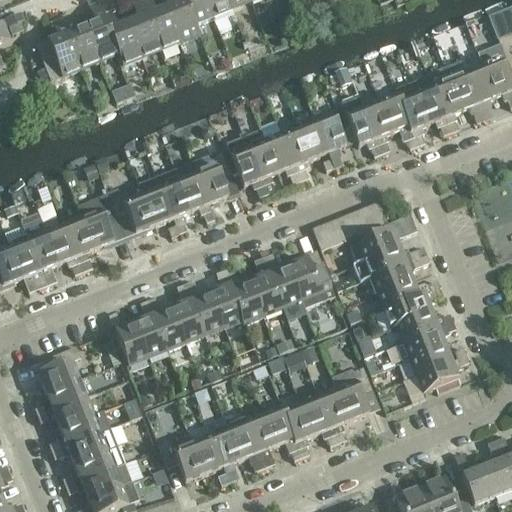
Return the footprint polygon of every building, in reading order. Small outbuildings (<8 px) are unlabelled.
[(95,0),(93,0),(86,3),(89,10),(98,6),(95,0)] [(145,0),(140,2),(161,55),(180,47),(165,11),(155,15),(149,0),(145,0)] [(165,11),(180,47),(200,39),(195,27),(194,28),(182,0),(172,0),(175,7),(165,11)] [(182,0),(194,28),(195,27),(213,20),(204,0),(182,0)] [(231,13),(226,0),(204,0),(213,20),(231,13)] [(250,5),(248,0),(226,0),(231,13),(250,5)] [(402,0),(404,2),(408,0),(308,0),(314,16),(347,3),(346,0),(402,0)] [(128,26),(142,62),(161,55),(140,2),(131,6),(137,22),(128,26)] [(100,66),(118,59),(119,59),(103,17),(98,6),(89,10),(95,26),(86,30),(100,66)] [(510,11),(489,19),(490,22),(498,42),(511,36),(511,15),(510,11)] [(142,62),(128,26),(118,30),(111,14),(103,17),(119,59),(118,59),(123,70),(142,62)] [(20,16),(5,22),(8,30),(24,24),(20,16)] [(61,21),(81,74),(100,66),(86,30),(75,34),(69,18),(61,21)] [(50,87),(81,74),(61,21),(50,25),(57,42),(48,46),(48,47),(36,52),(44,72),(50,87)] [(22,35),(19,28),(8,32),(11,39),(22,35)] [(6,32),(0,34),(0,70),(2,69),(0,62),(0,44),(10,41),(6,32)] [(504,56),(511,53),(511,39),(499,45),(504,56)] [(511,97),(498,61),(480,68),(495,105),(502,103),(503,105),(507,107),(510,116),(511,115),(511,97)] [(460,65),(444,72),(448,83),(462,118),(468,116),(470,122),(473,121),(476,129),(484,126),(480,118),(481,117),(479,112),(478,112),(464,76),(464,74),(460,65)] [(480,68),(464,74),(464,76),(478,112),(479,112),(495,105),(480,68)] [(44,72),(36,75),(43,90),(50,87),(44,72)] [(444,72),(426,78),(427,80),(445,125),(447,130),(455,127),(456,127),(454,121),(462,118),(448,83),(444,72)] [(411,87),(410,87),(414,96),(428,132),(435,129),(437,134),(439,134),(443,142),(450,140),(451,139),(447,130),(445,125),(427,80),(411,87)] [(410,87),(395,93),(396,96),(399,102),(397,102),(409,132),(407,133),(410,139),(411,138),(414,144),(417,153),(425,150),(421,141),(424,140),(422,134),(428,132),(414,96),(410,87)] [(122,92),(111,96),(116,108),(126,104),(122,92)] [(396,96),(378,103),(393,139),(399,136),(404,148),(406,147),(414,144),(411,138),(410,139),(407,133),(409,132),(397,102),(399,102),(396,96)] [(358,100),(340,107),(344,117),(350,131),(344,133),(350,150),(356,148),(358,152),(366,149),(367,152),(370,155),(374,163),(381,160),(362,110),(358,100)] [(378,103),(362,110),(381,160),(389,157),(386,148),(386,144),(385,142),(392,139),(393,139),(378,103)] [(481,117),(480,118),(484,126),(492,123),(488,115),(481,117)] [(331,118),(313,125),(327,159),(329,165),(329,166),(337,163),(340,162),(337,155),(344,153),(350,150),(344,133),(338,135),(331,118)] [(313,125),(297,131),(310,166),(327,159),(313,125)] [(455,127),(447,130),(451,139),(458,137),(455,127)] [(287,135),(280,137),(299,188),(308,184),(304,175),(306,171),(304,168),(310,166),(297,131),(296,131),(292,128),(287,130),(287,135)] [(203,132),(201,136),(203,141),(207,142),(212,141),(214,136),(212,132),(207,130),(203,132)] [(245,138),(242,139),(266,201),(274,197),(271,188),(272,184),(270,181),(276,179),(263,144),(260,136),(246,142),(245,138)] [(280,137),(263,144),(276,179),(284,175),(287,182),(289,181),(293,190),(299,188),(280,137)] [(240,144),(226,150),(229,157),(242,192),(251,188),(252,192),(255,195),(256,195),(259,203),(266,201),(242,139),(238,141),(240,144)] [(146,144),(141,146),(146,158),(151,156),(146,144)] [(414,144),(406,147),(410,156),(417,153),(414,144)] [(221,156),(192,167),(209,209),(227,202),(221,184),(231,180),(221,156)] [(104,161),(94,165),(97,174),(107,170),(104,161)] [(337,163),(329,166),(332,174),(340,171),(337,163)] [(329,165),(322,168),(326,177),(332,174),(329,165)] [(192,167),(174,174),(190,216),(200,213),(202,219),(204,218),(208,227),(214,224),(209,209),(192,167)] [(93,169),(85,172),(90,184),(97,181),(93,169)] [(173,174),(155,181),(172,224),(174,230),(178,239),(186,236),(183,227),(185,226),(182,219),(190,216),(173,174)] [(155,181),(136,189),(139,197),(153,232),(172,224),(155,181)] [(119,196),(108,201),(117,225),(130,220),(138,238),(153,232),(139,197),(122,203),(119,196)] [(105,199),(76,210),(80,220),(94,255),(114,247),(112,242),(122,238),(117,225),(108,201),(106,201),(105,199)] [(46,223),(60,218),(55,205),(41,210),(46,223)] [(378,206),(367,211),(376,234),(387,229),(378,206)] [(13,210),(4,214),(7,221),(16,218),(13,210)] [(367,211),(356,215),(365,238),(376,234),(367,211)] [(356,215),(345,220),(354,242),(365,238),(356,215)] [(80,220),(62,227),(82,277),(92,273),(87,258),(94,255),(80,220)] [(345,220),(334,224),(343,247),(347,245),(354,242),(345,220)] [(354,242),(347,245),(356,268),(397,251),(395,245),(415,237),(408,221),(387,229),(376,234),(365,238),(354,242)] [(334,224),(323,229),(331,251),(343,247),(334,224)] [(62,227),(44,234),(58,269),(65,266),(67,269),(71,271),(74,280),(82,277),(62,227)] [(313,233),(312,233),(312,235),(320,256),(331,251),(323,229),(313,233)] [(174,230),(166,234),(170,243),(178,239),(174,230)] [(44,234),(27,241),(46,291),(56,287),(50,272),(58,269),(44,234)] [(27,241),(9,248),(23,283),(30,280),(33,287),(35,286),(39,294),(46,291),(27,241)] [(0,285),(0,286),(3,291),(23,283),(9,248),(0,251),(0,285)] [(356,268),(352,270),(358,285),(371,280),(371,281),(419,262),(416,255),(408,259),(407,257),(401,259),(397,251),(356,268)] [(249,286),(263,321),(282,314),(260,259),(259,260),(260,264),(252,267),(255,274),(254,278),(256,283),(249,286)] [(419,262),(371,281),(378,298),(411,285),(408,278),(411,277),(413,273),(422,269),(427,267),(424,259),(419,262)] [(270,260),(262,263),(282,314),(286,324),(305,317),(304,313),(301,306),(287,271),(276,275),(270,260)] [(306,264),(287,271),(301,306),(304,313),(322,306),(333,302),(324,278),(321,271),(311,275),(306,264)] [(223,275),(242,325),(241,325),(243,329),(263,321),(249,286),(240,289),(236,279),(234,280),(230,272),(223,275)] [(242,325),(223,275),(215,278),(218,286),(216,288),(218,294),(210,297),(223,332),(241,325),(242,325)] [(411,285),(378,298),(385,314),(438,293),(434,285),(426,289),(422,287),(413,291),(411,285)] [(185,290),(204,340),(223,332),(210,297),(200,301),(197,295),(195,296),(191,287),(185,290)] [(172,312),(186,347),(204,340),(185,290),(177,293),(181,301),(178,302),(181,309),(172,312)] [(438,293),(385,314),(391,331),(394,330),(430,316),(428,309),(433,306),(432,304),(441,300),(438,293)] [(153,320),(167,355),(186,347),(172,312),(162,316),(159,310),(157,310),(154,302),(147,305),(151,313),(153,320)] [(151,313),(147,305),(139,308),(143,317),(151,313)] [(345,320),(345,321),(348,330),(349,330),(359,325),(356,316),(345,320)] [(430,316),(394,330),(401,347),(451,327),(448,319),(439,322),(435,321),(432,322),(430,316)] [(108,320),(112,329),(119,326),(115,318),(108,320)] [(134,327),(148,362),(167,355),(153,320),(134,327)] [(134,327),(114,335),(128,370),(148,362),(134,327)] [(401,347),(396,349),(402,366),(410,363),(444,349),(441,342),(443,341),(445,337),(454,334),(451,327),(401,347)] [(363,331),(353,335),(357,345),(367,341),(363,331)] [(290,345),(275,351),(278,359),(293,353),(290,345)] [(444,349),(410,363),(417,380),(450,366),(450,365),(444,349)] [(300,355),(304,366),(316,361),(312,350),(300,355)] [(56,371),(37,379),(44,397),(80,383),(73,365),(80,363),(75,351),(52,360),(56,371)] [(275,351),(265,355),(268,362),(278,359),(275,351)] [(461,352),(452,355),(455,363),(455,364),(465,361),(461,352)] [(299,355),(284,361),(289,375),(305,369),(304,368),(299,355)] [(257,359),(245,364),(248,370),(260,366),(257,359)] [(450,366),(417,380),(424,397),(434,393),(437,398),(460,389),(454,375),(457,375),(459,371),(467,367),(465,361),(455,364),(455,363),(450,365),(450,366)] [(282,362),(269,367),(273,377),(286,372),(282,362)] [(373,364),(365,367),(370,379),(378,376),(373,364)] [(263,369),(252,374),(256,384),(267,379),(263,369)] [(349,373),(331,381),(335,391),(349,426),(368,419),(361,400),(371,396),(361,372),(353,375),(352,372),(349,373)] [(218,375),(206,379),(209,386),(221,381),(218,375)] [(80,383),(44,397),(52,415),(87,401),(80,383)] [(198,383),(191,386),(193,392),(201,389),(198,383)] [(335,391),(317,398),(337,448),(344,445),(341,438),(345,436),(342,429),(349,426),(335,391)] [(207,394),(195,398),(198,406),(210,401),(207,394)] [(317,398),(298,406),(312,441),(321,438),(323,444),(326,443),(329,451),(337,448),(317,398)] [(147,400),(139,404),(143,412),(151,409),(147,400)] [(87,401),(52,415),(59,433),(94,419),(87,401)] [(282,412),(281,413),(301,463),(308,460),(305,452),(309,450),(306,444),(312,441),(298,406),(282,412)] [(281,409),(262,416),(276,451),(284,448),(288,458),(290,457),(293,466),(301,463),(281,413),(282,412),(281,409)] [(37,421),(45,417),(42,411),(34,413),(37,421)] [(255,418),(244,423),(255,451),(264,473),(273,470),(269,461),(272,460),(269,453),(276,451),(262,416),(255,418)] [(37,421),(40,428),(48,425),(45,417),(37,421)] [(94,419),(59,433),(66,450),(100,437),(94,419)] [(244,423),(226,430),(240,465),(248,462),(251,469),(253,468),(255,471),(255,472),(257,476),(264,473),(255,451),(244,423)] [(226,430),(209,437),(222,472),(225,478),(228,487),(236,484),(232,475),(234,472),(233,468),(240,465),(226,430)] [(100,437),(66,450),(73,468),(107,455),(117,451),(110,433),(100,437)] [(209,437),(191,444),(204,479),(222,472),(209,437)] [(494,446),(499,457),(508,453),(503,442),(494,446)] [(169,444),(157,449),(167,473),(178,469),(185,487),(204,479),(191,444),(172,452),(169,444)] [(52,456),(59,453),(56,445),(48,448),(52,456)] [(494,446),(487,449),(492,460),(499,457),(494,446)] [(70,482),(63,485),(66,492),(114,472),(124,469),(117,451),(107,455),(73,468),(76,477),(69,479),(70,482)] [(52,456),(55,464),(62,461),(59,453),(52,456)] [(466,469),(463,459),(455,461),(458,472),(466,469)] [(511,460),(502,465),(511,490),(511,460)] [(482,473),(493,502),(511,494),(511,490),(502,465),(482,473)] [(114,472),(66,492),(68,499),(76,496),(77,498),(83,496),(87,504),(122,490),(131,487),(124,469),(114,472)] [(0,480),(9,477),(6,470),(0,471),(0,480)] [(482,473),(461,481),(473,510),(493,502),(482,473)] [(0,502),(1,502),(0,498),(0,492),(1,492),(3,488),(12,485),(9,477),(0,480),(0,502)] [(225,478),(217,481),(220,490),(228,487),(225,478)] [(419,493),(426,511),(468,511),(464,501),(452,505),(443,484),(419,493)] [(122,490),(87,504),(89,511),(120,511),(121,511),(138,505),(131,487),(122,490)] [(426,511),(419,493),(395,503),(398,511),(426,511)] [(5,511),(1,502),(0,502),(0,511),(22,511),(21,508),(12,511),(8,510),(5,511)]
